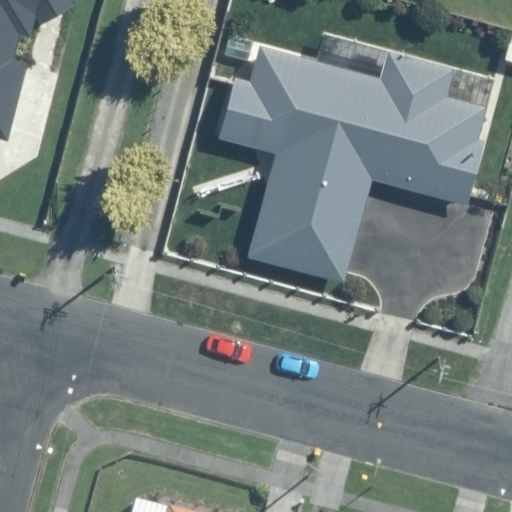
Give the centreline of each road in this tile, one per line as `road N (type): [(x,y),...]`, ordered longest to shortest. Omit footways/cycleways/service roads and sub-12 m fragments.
road 1 (residential): [(31,327),(477,449)]
road 2 (residential): [(511,324),(477,449)]
road 3 (residential): [(0,445),(31,327)]
